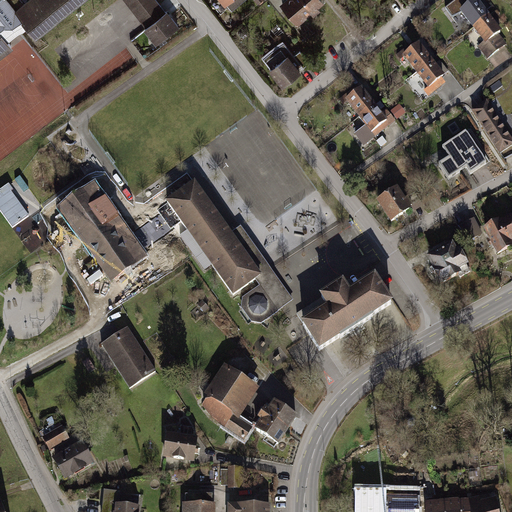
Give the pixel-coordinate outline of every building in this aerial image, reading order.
[(0,0),(0,54),(12,46),(7,40),(27,24),(35,35),(79,0),(28,0),(29,1),(24,5),(20,0),(0,0)] [(151,0),(125,0),(147,27),(152,24),(140,9),(151,0)] [(166,13),(156,0),(151,0),(140,9),(152,24),(147,27),(145,28),(157,43),(178,26),(167,12),(166,13)] [(223,0),(225,2),(226,2),(231,8),(240,0),(223,0)] [(321,0),(287,0),(283,4),(298,21),(322,1),(321,0)] [(462,12),(474,28),(488,17),(484,12),(491,7),(486,0),(476,0),(475,1),(474,0),(457,0),(446,9),(453,18),(461,14),(462,12)] [(101,13),(62,44),(81,67),(119,37),(101,13)] [(501,33),(488,17),(474,28),(486,43),(480,48),(488,59),(499,50),(498,48),(504,43),(500,38),(498,35),(501,33)] [(272,68),(271,68),(283,85),(300,71),(297,68),(302,65),(304,67),(310,63),(300,51),(294,55),(284,42),(264,58),(272,68)] [(405,57),(417,72),(431,61),(419,46),(414,50),(411,46),(398,56),(401,60),(405,57)] [(434,65),(431,61),(417,72),(430,88),(425,91),(429,96),(442,86),(438,81),(443,77),(443,76),(448,72),(440,61),(434,65)] [(348,101),(360,117),(374,106),(362,90),(356,94),(353,90),(340,100),(344,104),(348,101)] [(511,140),(487,102),(473,111),(500,153),(511,145),(511,140)] [(381,115),(374,106),(360,117),(359,117),(367,127),(356,135),(364,145),(395,121),(387,111),(381,115)] [(398,108),(392,112),(397,119),(403,114),(398,108)] [(466,133),(443,148),(450,158),(439,165),(449,180),(467,168),(471,174),(487,164),(466,133)] [(171,207),(120,243),(131,258),(166,233),(164,231),(170,226),(172,229),(181,223),(188,232),(215,212),(195,184),(168,203),(171,207)] [(7,186),(0,191),(0,210),(13,228),(29,216),(7,186)] [(397,190),(379,203),(392,222),(410,210),(409,209),(412,207),(415,212),(423,206),(415,195),(407,200),(407,199),(404,201),(397,190)] [(136,264),(131,258),(120,243),(109,227),(118,221),(106,205),(75,227),(113,280),(136,264)] [(231,235),(215,212),(188,232),(181,237),(205,271),(212,266),(233,296),(256,279),(261,276),(231,235)] [(500,223),(486,231),(498,254),(511,246),(510,243),(511,242),(511,221),(511,219),(501,224),(500,223)] [(474,220),(460,228),(468,240),(481,233),(474,220)] [(279,302),(283,307),(293,301),(241,227),(231,235),(261,276),(256,279),(261,286),(275,304),(279,302)] [(453,246),(429,259),(434,267),(430,269),(432,273),(435,271),(442,284),(459,274),(461,277),(470,272),(460,253),(457,254),(453,246)] [(304,325),(303,325),(320,351),(340,338),(341,339),(372,318),(372,317),(392,304),(375,279),(357,291),(350,280),(317,302),(323,312),(304,325)] [(275,304),(261,286),(244,299),(242,308),(252,322),(261,323),(283,307),(279,302),(275,304)] [(304,325),(323,312),(317,302),(297,314),(304,325)] [(126,330),(104,345),(132,388),(154,373),(126,330)] [(96,369),(89,359),(83,363),(90,373),(96,369)] [(229,372),(205,408),(213,418),(227,428),(244,440),(251,429),(244,425),(247,421),(236,414),(253,388),(229,372)] [(264,421),(257,431),(278,444),(296,417),(276,403),(269,413),(266,410),(260,419),(264,421)] [(58,433),(45,440),(50,449),(63,442),(58,433)] [(197,440),(168,435),(165,456),(193,461),(197,440)] [(81,445),(56,460),(66,477),(92,463),(81,445)] [(230,471),(222,471),(222,486),(230,486),(230,489),(240,489),(240,468),(230,468),(230,471)] [(419,489),(421,499),(436,495),(434,485),(419,489)] [(105,491),(103,511),(138,511),(139,508),(134,508),(134,506),(133,504),(131,504),(130,504),(128,505),(127,506),(127,507),(116,506),(116,503),(119,503),(120,493),(105,491)] [(358,498),(358,511),(417,511),(418,493),(380,492),(380,499),(358,498)] [(191,505),(185,505),(184,511),(214,511),(214,505),(214,495),(191,494),(191,505)] [(468,495),(469,502),(470,511),(499,511),(498,509),(496,500),(480,504),(478,497),(473,498),(472,494),(468,495)] [(450,504),(427,506),(426,511),(470,511),(469,502),(454,504),(453,501),(450,501),(450,504)]
